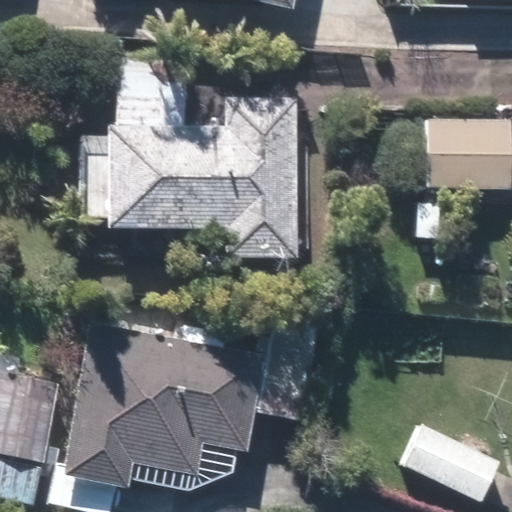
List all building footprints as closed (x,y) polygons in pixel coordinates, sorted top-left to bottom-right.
[(239,0),(284,10),(285,0),(239,0)] [(100,128),(99,228),(219,229),(219,254),(289,255),(291,102),(219,102),(219,129),(100,128)] [(419,189),(505,192),(506,167),(511,167),(511,143),(507,143),(507,122),(421,119),(419,189)] [(258,356),(86,325),(58,474),(120,485),(124,461),(189,472),(194,443),(241,452),(258,356)] [(0,450),(37,458),(52,386),(0,375),(0,450)] [(494,461),(416,428),(399,468),(477,501),(494,461)]
